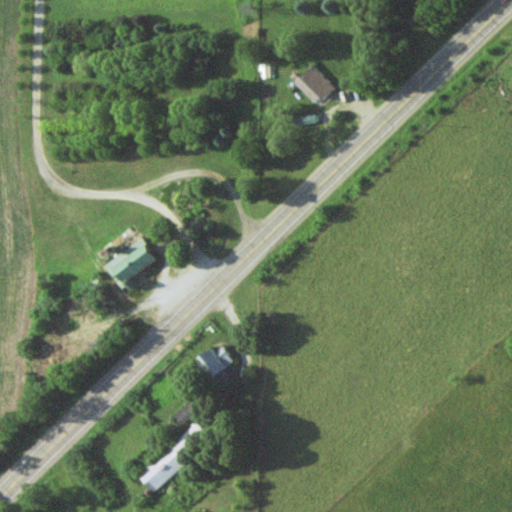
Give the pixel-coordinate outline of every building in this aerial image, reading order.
[(335,89),(312,66),(295,83),(318,107),(335,89)] [(104,268),(123,290),(159,258),(140,237),(104,268)] [(221,392),(233,382),(224,370),(234,362),(221,345),(198,363),(221,392)] [(181,428),(203,406),(193,396),(171,418),(181,428)] [(154,493),(213,440),(198,423),(139,476),(154,493)]
